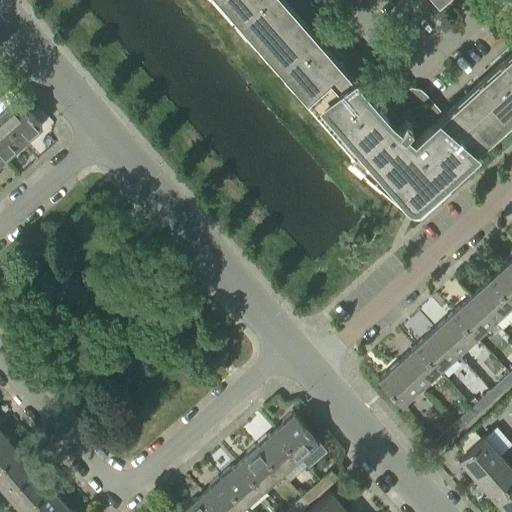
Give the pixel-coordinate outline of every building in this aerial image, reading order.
[(373,108),(278,0),(222,0),(229,7),(231,5),(253,30),(251,32),(274,58),(276,56),(298,81),(296,84),(318,109),(321,107),(343,133),(340,135),(351,147),(349,149),(351,152),(352,151),(366,167),(365,168),(366,169),(367,168),(383,182),(383,183),(384,184),(384,183),(401,198),(400,198),(401,199),(402,198),(411,206),(412,207),(414,208),(416,208),(418,208),(419,207),(420,207),(424,203),(424,204),(425,203),(425,202),(441,188),(442,188),(443,188),(439,184),(446,178),(447,179),(450,176),(449,175),(474,152),(470,149),(483,138),(485,140),(510,117),(508,115),(511,111),(511,59),(445,120),(441,115),(435,121),(418,102),(416,100),(412,99),(410,100),(383,110),(377,104),(373,108)] [(0,114),(24,141),(42,125),(18,97),(0,112),(0,114)] [(0,150),(5,157),(24,141),(0,114),(0,150)] [(511,301),(511,265),(509,261),(490,278),(511,301)] [(494,319),(511,303),(511,301),(490,278),(472,295),(494,319)] [(476,336),(494,319),(472,295),(454,311),(476,336)] [(458,353),(476,336),(454,311),(435,328),(458,353)] [(439,369),(458,353),(435,328),(417,345),(439,369)] [(421,386),(439,369),(417,345),(399,361),(421,386)] [(421,386),(399,361),(381,377),(380,377),(379,378),(403,404),(404,403),(403,402),(421,386)] [(497,396),(511,382),(511,375),(509,373),(491,389),(497,396)] [(479,413),(497,396),(491,389),(473,406),(479,413)] [(461,430),(461,429),(479,413),(473,406),(454,423),(461,430)] [(300,456),(318,440),(294,412),(276,428),(300,456)] [(442,447),(461,430),(454,423),(436,440),(442,447)] [(282,472),(300,456),(276,428),(258,444),(282,472)] [(0,464),(18,449),(2,430),(0,431),(0,464)] [(476,477),(501,455),(485,436),(485,435),(458,458),(459,459),(460,459),(476,477)] [(263,488),(282,472),(258,444),(239,460),(263,488)] [(0,483),(6,491),(34,467),(18,449),(0,464),(0,483)] [(492,495),(511,477),(511,467),(501,455),(476,477),(492,495)] [(245,503),(263,488),(239,460),(221,476),(245,503)] [(22,509),(50,485),(34,467),(6,491),(22,509)] [(327,486),(338,477),(332,470),(321,480),(327,486)] [(220,511),(235,511),(245,503),(221,476),(203,492),(220,511)] [(511,477),(492,495),(506,511),(511,511),(511,477)] [(309,502),(326,487),(327,486),(321,480),(303,496),(309,502)] [(24,511),(55,511),(66,503),(50,485),(22,509),(24,511)] [(345,511),(347,510),(330,491),(306,511),(345,511)] [(188,511),(220,511),(203,492),(185,508),(188,511)] [(284,511),(297,511),(309,502),(303,496),(284,511)] [(73,511),(66,503),(55,511),(73,511)]
